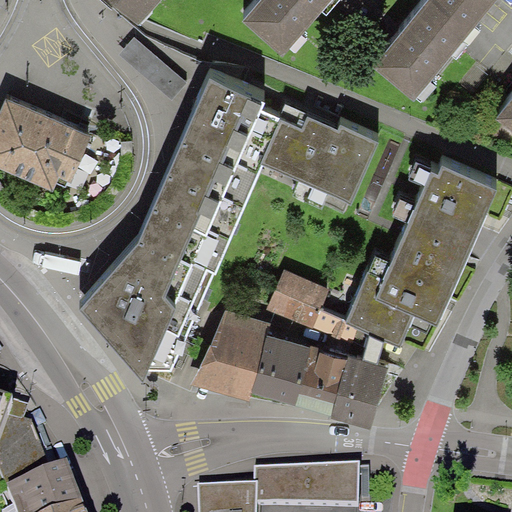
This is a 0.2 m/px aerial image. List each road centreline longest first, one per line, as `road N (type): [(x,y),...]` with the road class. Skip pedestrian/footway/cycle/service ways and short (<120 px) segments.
road 1 (residential): [(130,462),(191,445),(279,436),(424,445)]
road 2 (secondary): [(130,462),(71,361),(0,277)]
road 3 (residential): [(511,250),(491,280),(424,445)]
